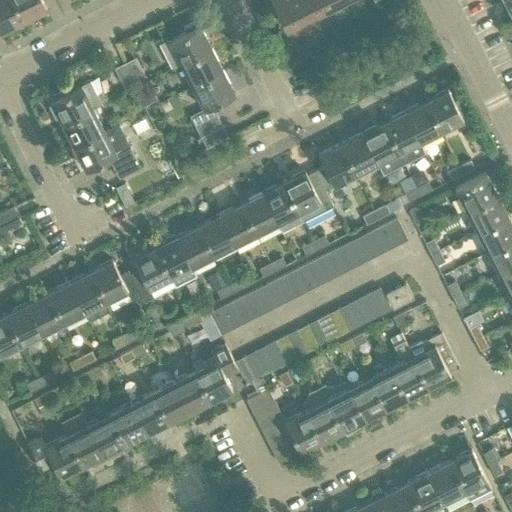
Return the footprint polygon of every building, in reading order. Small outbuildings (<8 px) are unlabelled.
[(0,0),(0,33),(22,22),(10,0),(0,0)] [(10,0),(22,22),(45,10),(40,0),(10,0)] [(317,29),(329,23),(316,0),(269,0),(285,30),(311,17),(317,29)] [(337,4),(343,0),(316,0),(329,23),(343,16),(337,4)] [(198,25),(195,26),(193,22),(181,28),(183,32),(167,40),(167,41),(163,43),(170,56),(165,58),(170,68),(179,64),(210,48),(198,25)] [(190,86),(221,70),(210,48),(179,64),(190,86)] [(134,84),(144,79),(134,57),(123,63),(134,84)] [(124,89),(134,84),(123,63),(113,68),(124,89)] [(221,70),(190,86),(202,109),(189,116),(205,148),(227,137),(210,105),(233,93),(221,70)] [(101,91),(96,93),(89,81),(80,86),(80,85),(49,101),(61,125),(92,108),(106,101),(101,91)] [(445,87),(423,99),(439,130),(461,118),(445,87)] [(145,106),(157,99),(152,90),(140,97),(145,106)] [(135,111),(145,106),(140,97),(131,102),(135,111)] [(423,99),(402,110),(418,140),(439,130),(423,99)] [(73,148),(104,131),(92,108),(61,125),(73,148)] [(402,110),(380,121),(396,152),(402,163),(424,152),(418,140),(402,110)] [(380,121),(359,132),(375,162),(377,162),(383,173),(402,163),(396,152),(380,121)] [(118,179),(141,167),(118,123),(104,131),(73,148),(85,170),(107,158),(118,179)] [(359,132),(338,142),(354,173),(375,162),(359,132)] [(322,165),(314,169),(324,189),(332,185),(354,173),(338,142),(316,154),(322,165)] [(462,174),(474,168),(470,159),(458,166),(462,174)] [(451,180),(462,174),(458,166),(447,171),(451,180)] [(302,169),(281,180),(297,210),(298,210),(303,221),(333,205),(324,189),(314,169),(305,174),(302,169)] [(465,208),(495,192),(485,172),(455,188),(465,208)] [(281,180),(259,191),(275,222),(276,221),(281,232),(303,221),(298,210),(297,210),(281,180)] [(419,196),(431,190),(427,181),(415,187),(419,196)] [(408,201),(419,196),(415,187),(404,193),(408,201)] [(259,191),(238,202),(254,232),(275,222),(259,191)] [(476,229),(506,213),(495,192),(465,208),(476,229)] [(238,202),(216,213),(232,244),(254,232),(238,202)] [(377,218),(389,212),(385,204),(373,210),(377,218)] [(414,222),(422,217),(416,206),(408,210),(414,222)] [(0,227),(18,218),(12,207),(0,213),(0,227)] [(366,224),(377,218),(373,210),(362,216),(366,224)] [(216,213),(195,224),(211,254),(232,244),(216,213)] [(487,250),(511,237),(511,224),(506,213),(476,229),(487,250)] [(396,245),(407,239),(395,217),(385,222),(396,245)] [(386,250),(396,245),(385,222),(374,228),(386,250)] [(195,224),(174,235),(190,265),(211,254),(195,224)] [(375,255),(386,250),(374,228),(364,233),(375,255)] [(160,242),(153,245),(169,276),(170,276),(174,284),(175,286),(195,276),(190,265),(174,235),(172,231),(158,238),(160,242)] [(365,260),(375,255),(364,233),(354,238),(365,260)] [(317,249),(328,243),(324,235),(313,241),(317,249)] [(498,272),(511,264),(511,237),(487,250),(498,272)] [(355,266),(365,260),(354,238),(343,243),(355,266)] [(430,253),(439,249),(433,238),(424,242),(430,253)] [(306,255),(317,249),(313,241),(301,246),(306,255)] [(344,271),(355,266),(343,243),(332,249),(344,271)] [(137,268),(128,272),(140,295),(142,300),(174,284),(170,276),(169,276),(153,245),(131,257),(137,268)] [(334,276),(344,271),(332,249),(322,254),(334,276)] [(436,265),(445,261),(439,249),(430,253),(436,265)] [(324,281),(334,276),(322,254),(312,259),(324,281)] [(274,271),(286,265),(281,256),(269,263),(274,271)] [(110,257),(88,268),(104,299),(125,288),(131,299),(140,295),(128,272),(126,268),(117,273),(110,257)] [(313,287),(324,281),(312,259),(302,264),(313,287)] [(263,277),(274,271),(269,263),(258,268),(263,277)] [(303,292),(313,287),(302,264),(292,270),(303,292)] [(509,293),(511,291),(511,264),(498,272),(509,293)] [(88,268),(67,279),(82,310),(87,319),(109,308),(104,299),(88,268)] [(293,297),(303,292),(292,270),(282,275),(293,297)] [(283,302),(293,297),(282,275),(271,280),(283,302)] [(239,278),(227,284),(231,293),(243,287),(239,278)] [(67,279),(46,290),(61,320),(82,310),(67,279)] [(272,308),(283,302),(271,280),(261,286),(272,308)] [(393,304),(412,294),(405,281),(386,290),(393,304)] [(451,295),(460,291),(455,281),(446,285),(451,295)] [(227,284),(216,290),(220,298),(231,293),(227,284)] [(262,313),(272,308),(261,286),(250,291),(262,313)] [(368,291),(379,313),(389,308),(378,286),(368,291)] [(46,290),(24,301),(39,332),(61,320),(46,290)] [(251,318),(262,313),(250,291),(240,296),(251,318)] [(369,318),(379,313),(368,291),(358,296),(369,318)] [(458,308),(466,304),(460,291),(451,295),(458,308)] [(241,323),(251,318),(240,296),(230,301),(241,323)] [(358,323),(369,318),(358,296),(347,302),(358,323)] [(24,301),(3,312),(18,342),(39,332),(24,301)] [(231,329),(241,323),(230,301),(219,307),(231,329)] [(347,329),(358,323),(347,302),(336,307),(347,329)] [(221,334),(231,329),(219,307),(209,312),(221,334)] [(337,334),(347,329),(336,307),(326,312),(337,334)] [(194,309),(186,312),(192,324),(200,320),(198,317),(195,310),(194,309)] [(397,325),(408,319),(404,311),(392,317),(397,325)] [(0,351),(18,342),(3,312),(0,313),(0,351)] [(186,312),(179,316),(185,327),(192,324),(186,312)] [(327,339),(337,334),(326,312),(316,317),(327,339)] [(177,331),(185,327),(179,316),(172,320),(177,331)] [(316,345),(327,339),(316,317),(305,323),(316,345)] [(169,335),(177,331),(172,320),(164,324),(169,335)] [(306,350),(316,345),(305,323),(295,328),(306,350)] [(473,339),(482,334),(476,323),(468,328),(473,339)] [(296,355),(306,350),(295,328),(285,333),(296,355)] [(134,329),(122,334),(126,343),(138,337),(134,329)] [(354,347),(355,346),(366,341),(361,332),(350,338),(354,347)] [(448,376),(437,354),(448,349),(440,332),(420,343),(419,341),(407,347),(412,355),(427,386),(448,376)] [(285,360),(296,355),(285,333),(274,339),(285,360)] [(122,334),(111,340),(115,349),(126,343),(122,334)] [(480,350),(488,346),(482,334),(473,339),(480,350)] [(343,353),(354,347),(350,338),(338,344),(343,353)] [(237,365),(233,359),(223,339),(215,343),(212,352),(214,356),(201,362),(200,359),(191,363),(193,366),(192,367),(208,397),(229,386),(222,373),(237,365)] [(275,366),(285,360),(274,339),(264,344),(275,366)] [(412,355),(407,347),(404,340),(393,345),(399,356),(400,355),(403,360),(391,366),(406,397),(427,386),(412,355)] [(134,358),(146,352),(142,344),(130,350),(134,358)] [(264,371),(275,366),(264,344),(253,349),(264,371)] [(254,376),(264,371),(253,349),(243,354),(254,376)] [(80,356),(79,356),(84,365),(96,359),(91,350),(80,356)] [(123,364),(134,358),(130,350),(118,355),(123,364)] [(245,381),(254,376),(243,354),(233,359),(237,365),(245,381)] [(307,360),(311,369),(323,362),(319,354),(307,360)] [(79,356),(68,362),(73,370),(84,365),(79,356)] [(99,365),(87,371),(91,380),(103,374),(99,365)] [(385,407),(406,397),(391,366),(369,376),(385,407)] [(187,408),(208,397),(192,367),(171,378),(187,408)] [(87,371),(76,377),(80,386),(91,380),(87,371)] [(284,387),(292,382),(286,371),(278,375),(284,387)] [(48,372),(37,378),(41,386),(53,380),(48,372)] [(363,418),(385,407),(369,376),(348,387),(363,418)] [(37,378),(25,384),(30,392),(41,386),(37,378)] [(165,419),(187,408),(171,378),(150,389),(165,419)] [(363,418),(348,387),(347,388),(343,380),(330,386),(323,384),(320,386),(342,429),(345,434),(359,427),(356,422),(363,418)] [(304,399),(300,401),(304,409),(305,408),(321,439),(330,435),(342,429),(320,386),(307,392),(304,399)] [(56,387),(44,393),(49,402),(60,395),(56,387)] [(251,408),(272,397),(267,387),(245,397),(251,408)] [(144,430),(165,419),(150,389),(128,400),(144,430)] [(44,393),(33,399),(37,407),(49,402),(44,393)] [(256,419),(278,408),(272,397),(251,408),(256,419)] [(128,400),(107,411),(123,441),(144,430),(128,400)] [(261,429),(283,419),(278,408),(256,419),(261,429)] [(299,451),(321,439),(305,408),(304,409),(284,419),(288,429),(294,440),(299,451)] [(107,411),(85,422),(104,458),(117,451),(118,447),(117,444),(123,441),(107,411)] [(288,429),(284,419),(283,419),(261,429),(267,440),(288,429)] [(85,422),(64,433),(80,463),(88,459),(89,462),(93,464),(104,458),(85,422)] [(272,451),(294,440),(288,429),(267,440),(272,451)] [(33,437),(26,441),(40,467),(52,461),(59,474),(80,463),(64,433),(44,443),(42,440),(33,437)] [(278,461),(299,451),(294,440),(272,451),(278,461)] [(449,459),(464,489),(469,499),(491,487),(470,448),(449,459)] [(487,464),(496,460),(490,448),(482,453),(487,464)] [(442,500),(464,489),(449,459),(427,470),(442,500)] [(493,476),(502,471),(496,460),(487,464),(493,476)] [(421,511),(442,500),(427,470),(406,481),(421,511)] [(395,511),(418,511),(421,511),(406,481),(385,492),(395,511)] [(395,511),(385,492),(384,492),(379,488),(371,492),(371,499),(364,502),(368,511),(395,511)] [(509,506),(511,504),(511,491),(503,496),(509,506)] [(368,511),(364,502),(344,511),(368,511)]
